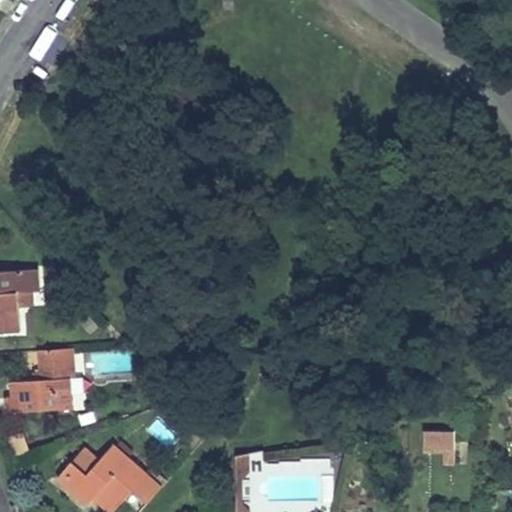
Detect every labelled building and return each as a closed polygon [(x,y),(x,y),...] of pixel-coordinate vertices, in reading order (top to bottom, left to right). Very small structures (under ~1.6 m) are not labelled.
[(38,268),(0,270),(0,329),(0,334),(20,332),(19,308),(18,291),(27,291),(39,289),(38,268)] [(18,291),(19,308),(28,307),(27,291),(18,291)] [(68,347),(38,349),(40,371),(40,380),(33,380),(11,381),(12,411),(72,408),(68,347)] [(40,380),(40,371),(32,372),(33,380),(40,380)] [(453,461),(455,425),(419,424),(417,459),(453,461)] [(163,486),(115,444),(87,475),(72,463),(57,479),(87,505),(94,497),(111,511),(112,511),(134,489),(148,502),(163,486)] [(235,495),(235,511),(248,511),(248,494),(235,495)]
